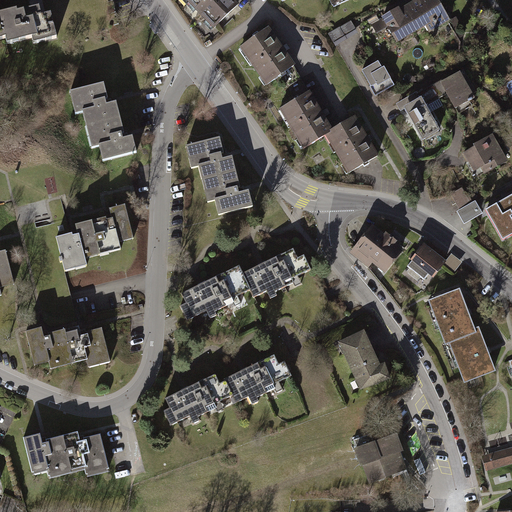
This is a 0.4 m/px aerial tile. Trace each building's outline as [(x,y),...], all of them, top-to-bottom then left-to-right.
[(231,0),(182,0),(209,29),(236,5),(231,0)] [(440,0),(413,0),(407,4),(421,28),(427,25),(430,31),(451,19),(440,0)] [(421,28),(407,4),(400,7),(399,5),(382,15),(397,42),(421,28)] [(0,36),(8,34),(10,41),(35,34),(37,40),(58,34),(52,11),(37,15),(34,5),(27,7),(20,9),(20,6),(0,11),(0,36)] [(353,22),(329,34),(335,47),(359,35),(353,22)] [(268,27),(239,48),(264,84),(294,63),(268,27)] [(363,72),(375,98),(393,90),(381,64),(363,72)] [(464,69),(429,88),(436,100),(449,93),(457,109),(480,97),(464,69)] [(86,110),(90,125),(121,117),(117,102),(112,103),(107,82),(72,91),(78,112),(86,110)] [(426,106),(436,100),(429,88),(401,104),(422,140),(439,130),(426,106)] [(302,148),(324,134),(332,129),(308,90),(277,110),(302,148)] [(349,173),(379,154),(354,115),(332,129),(324,134),(349,173)] [(121,117),(90,125),(95,147),(102,145),(106,160),(136,152),(131,133),(125,134),(121,117)] [(495,135),(463,152),(474,172),(483,167),(486,173),(509,160),(495,135)] [(199,164),(203,180),(235,172),(231,155),(225,157),(220,136),(185,145),(191,167),(199,164)] [(235,172),(203,180),(208,201),(215,199),(218,212),(252,204),(248,188),(240,190),(235,172)] [(459,187),(448,193),(456,208),(472,199),(474,198),(470,192),(464,195),(459,187)] [(511,196),(487,211),(504,240),(511,235),(511,196)] [(480,213),(472,199),(456,208),(453,210),(461,223),(480,213)] [(115,218),(97,222),(105,255),(124,250),(122,241),(137,238),(129,207),(113,210),(115,218)] [(88,259),(105,255),(97,222),(78,227),(80,232),(59,237),(67,271),(89,266),(88,259)] [(404,250),(373,226),(351,252),(370,267),(373,264),(385,273),(404,250)] [(448,262),(425,244),(407,266),(425,280),(429,275),(434,279),(448,262)] [(293,248),(242,273),(251,290),(254,298),(266,292),(270,300),(277,297),(275,293),(285,288),(287,293),(303,285),(298,277),(312,270),(304,255),(297,258),(293,248)] [(0,295),(2,295),(0,286),(15,283),(7,252),(0,253),(0,295)] [(181,306),(188,320),(206,311),(210,319),(217,316),(215,312),(232,303),(234,307),(241,304),(237,297),(251,290),(242,273),(239,266),(182,293),(187,303),(181,306)] [(461,290),(430,301),(445,342),(449,340),(476,330),(461,290)] [(88,361),(90,368),(112,363),(104,328),(86,332),(83,333),(82,328),(48,336),(45,337),(43,329),(27,333),(35,366),(50,363),(52,369),(88,361)] [(466,384),(497,373),(480,328),(476,330),(449,340),(466,384)] [(339,343),(362,391),(393,380),(387,364),(382,365),(365,330),(339,343)] [(276,358),(226,382),(233,397),(236,404),(249,398),(253,406),(260,403),(258,398),(268,394),(270,399),(286,391),(282,383),(293,378),(286,364),(280,367),(276,358)] [(164,412),(171,425),(189,416),(193,425),(200,422),(198,417),(215,409),(217,413),(224,409),(220,403),(233,397),(226,382),(220,384),(216,375),(166,399),(170,409),(164,412)] [(25,440),(34,475),(49,471),(51,478),(86,469),(88,477),(111,471),(102,436),(86,440),(86,442),(84,443),(82,443),(80,433),(48,441),(49,444),(47,445),(45,445),(42,435),(25,440)] [(366,463),(372,480),(393,473),(390,465),(396,463),(402,461),(399,451),(401,450),(395,436),(372,444),(369,445),(366,436),(353,440),(356,449),(355,449),(361,466),(362,465),(366,463)] [(511,448),(483,457),(487,472),(511,465),(511,448)]
